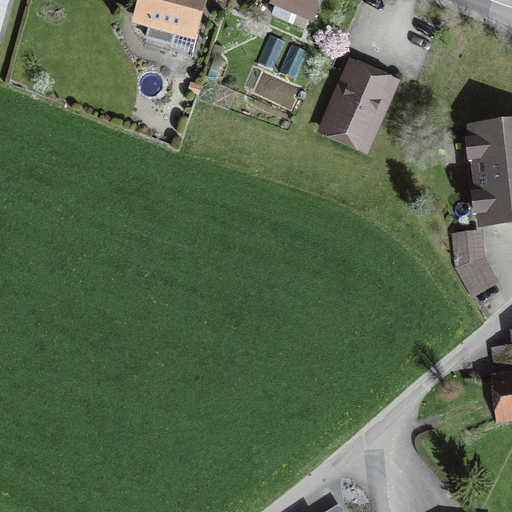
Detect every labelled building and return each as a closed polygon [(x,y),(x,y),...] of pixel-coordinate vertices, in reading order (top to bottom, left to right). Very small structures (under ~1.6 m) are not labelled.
[(175,31),(191,35),(200,0),(143,0),(138,21),(150,24),(146,38),(171,45),(175,31)] [(274,0),(279,2),(273,15),(292,23),(298,10),(309,15),(315,0),(274,0)] [(273,70),(285,42),(269,35),(257,63),(273,70)] [(307,52),(291,45),(279,73),(295,80),(307,52)] [(394,84),(352,65),(323,131),(365,149),(394,84)] [(511,126),(474,130),(484,223),(511,219),(511,126)] [(457,268),(472,295),(473,294),(494,282),(482,259),(479,234),(453,236),(457,268)] [(499,414),(511,412),(511,344),(491,347),(499,414)]
